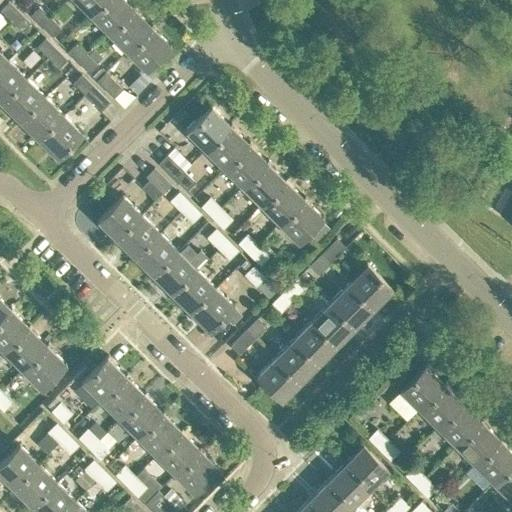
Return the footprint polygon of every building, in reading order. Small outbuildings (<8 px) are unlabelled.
[(6,0),(0,6),(0,8),(10,18),(18,10),(8,0),(6,0)] [(74,0),(88,13),(101,0),(74,0)] [(101,0),(88,13),(107,32),(132,6),(126,0),(101,0)] [(30,13),(41,23),(49,15),(39,5),(30,13)] [(107,32),(125,50),(151,24),(132,6),(107,32)] [(18,10),(10,18),(20,29),(29,20),(18,10)] [(49,15),(41,23),(52,34),(60,26),(49,15)] [(151,24),(125,50),(144,69),(170,43),(151,24)] [(36,44),(47,55),(55,46),(44,36),(36,44)] [(67,50),(78,60),(86,52),(76,41),(67,50)] [(55,46),(47,55),(57,65),(66,57),(55,46)] [(86,52),(78,60),(88,71),(97,63),(86,52)] [(0,64),(0,101),(26,76),(7,57),(0,64)] [(96,79),(113,95),(121,87),(105,70),(96,79)] [(72,81),(83,92),(92,83),(81,72),(72,81)] [(0,101),(19,120),(44,94),(26,76),(0,101)] [(92,83),(83,92),(100,108),(108,100),(92,83)] [(19,120),(37,138),(63,112),(44,94),(19,120)] [(185,129),(204,148),(229,123),(210,104),(185,129)] [(63,112),(37,138),(56,157),(82,131),(63,112)] [(204,148),(222,167),(248,141),(229,123),(204,148)] [(222,167),(241,185),(266,159),(248,141),(222,167)] [(158,161),(175,178),(183,169),(166,153),(158,161)] [(241,185),(259,204),(285,178),(266,159),(241,185)] [(140,186),(154,199),(170,183),(153,166),(145,174),(148,178),(140,186)] [(183,169),(175,178),(185,189),(194,180),(183,169)] [(511,175),(505,186),(506,186),(492,208),(500,213),(511,220),(511,175)] [(259,204),(278,222),(303,196),(285,178),(259,204)] [(170,199),(180,209),(189,201),(178,190),(170,199)] [(96,219),(115,237),(140,212),(122,193),(96,219)] [(201,204),(211,215),(220,206),(209,196),(201,204)] [(303,196),(278,222),(297,241),(322,215),(303,196)] [(189,201),(180,209),(191,220),(199,211),(189,201)] [(220,206),(211,215),(222,225),(231,217),(220,206)] [(115,237),(133,256),(159,230),(140,212),(115,237)] [(206,235),(217,246),(226,237),(215,227),(206,235)] [(133,256),(152,274),(178,248),(159,230),(133,256)] [(238,241),(248,251),(257,243),(246,232),(238,241)] [(336,236),(319,253),(328,262),(344,245),(336,236)] [(226,237),(217,246),(228,256),(236,248),(226,237)] [(257,243),(248,251),(259,262),(267,254),(257,243)] [(171,293),(196,267),(207,256),(198,248),(188,258),(178,248),(152,274),(171,293)] [(328,262),(319,253),(308,264),(317,272),(328,262)] [(366,261),(347,280),(373,306),(392,287),(366,261)] [(244,273),(255,283),(263,275),(252,264),(244,273)] [(171,293),(189,311),(215,285),(196,267),(171,293)] [(293,279),(282,290),(291,298),(301,288),(293,279)] [(347,280),(329,299),(354,324),(373,306),(347,280)] [(215,285),(189,311),(208,330),(223,315),(233,305),(234,304),(215,285)] [(291,298),(282,290),(272,301),(280,309),(291,298)] [(0,315),(9,306),(0,296),(0,315)] [(329,299),(310,317),(336,343),(354,324),(329,299)] [(233,305),(223,315),(230,322),(240,312),(233,305)] [(0,315),(0,348),(2,350),(28,324),(9,306),(0,315)] [(256,316),(246,327),(254,335),(265,324),(256,316)] [(310,317),(292,336),(318,361),(336,343),(310,317)] [(2,350),(21,369),(46,343),(28,324),(2,350)] [(254,335),(246,327),(229,343),(238,352),(254,335)] [(292,336),(273,354),(299,380),(318,361),(292,336)] [(46,343),(21,369),(40,387),(65,362),(46,343)] [(80,380),(99,399),(125,373),(106,354),(80,380)] [(299,380),(273,354),(255,373),(280,399),(299,380)] [(388,378),(417,407),(443,381),(424,362),(419,368),(409,358),(388,378)] [(99,399),(118,417),(143,391),(125,373),(99,399)] [(417,407),(436,425),(461,400),(443,381),(417,407)] [(0,389),(0,405),(2,408),(11,400),(0,389)] [(118,417),(136,436),(162,410),(143,391),(118,417)] [(62,419),(70,411),(55,396),(46,404),(62,419)] [(436,425),(454,444),(480,418),(461,400),(436,425)] [(136,436),(155,454),(180,428),(162,410),(136,436)] [(454,444),(473,462),(498,436),(480,418),(454,444)] [(47,430),(58,441),(66,432),(55,422),(47,430)] [(78,435),(89,446),(97,438),(86,427),(78,435)] [(368,436),(378,446),(387,438),(376,427),(368,436)] [(155,454),(173,472),(199,447),(180,428),(155,454)] [(66,432),(58,441),(68,451),(77,443),(66,432)] [(473,462),(491,481),(511,459),(511,449),(498,436),(473,462)] [(97,438),(89,446),(100,457),(108,448),(97,438)] [(387,438),(378,446),(389,457),(397,449),(387,438)] [(0,460),(0,474),(12,487),(37,461),(18,442),(0,460)] [(362,442),(343,461),(369,486),(387,467),(362,442)] [(199,447),(173,472),(192,491),(218,465),(199,447)] [(84,467),(95,477),(103,469),(92,458),(84,467)] [(511,459),(491,481),(510,500),(511,497),(511,459)] [(12,487),(30,505),(56,479),(37,461),(12,487)] [(343,461),(324,479),(350,505),(369,486),(343,461)] [(115,472),(126,483),(134,474),(123,464),(115,472)] [(405,473),(415,483),(424,475),(413,464),(405,473)] [(103,469),(95,477),(105,488),(114,479),(103,469)] [(134,474),(126,483),(137,493),(145,485),(134,474)] [(424,475),(415,483),(426,494),(434,485),(424,475)] [(30,505),(37,511),(60,511),(75,498),(56,479),(30,505)] [(324,479),(306,498),(320,511),(343,511),(350,505),(324,479)] [(144,501),(155,511),(166,511),(170,509),(153,492),(144,501)] [(121,503),(129,511),(133,511),(140,505),(129,495),(121,503)] [(399,495),(388,506),(394,511),(399,511),(407,504),(399,495)] [(60,511),(89,511),(75,498),(60,511)] [(320,511),(306,498),(292,511),(320,511)] [(409,511),(410,511),(424,511),(428,508),(420,500),(409,511)] [(442,509),(444,511),(459,511),(461,511),(450,500),(442,509)]
